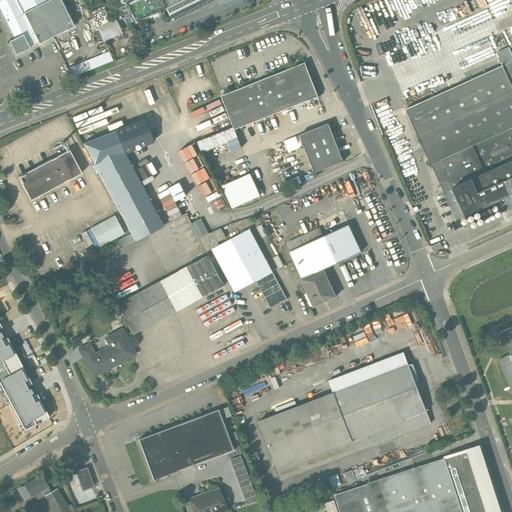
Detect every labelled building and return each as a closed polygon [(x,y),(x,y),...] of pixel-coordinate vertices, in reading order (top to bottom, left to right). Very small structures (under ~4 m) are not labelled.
[(0,0),(0,11),(14,39),(9,41),(16,55),(30,48),(29,47),(38,43),(39,44),(73,27),(60,0),(0,0)] [(123,0),(127,6),(126,6),(133,21),(151,14),(153,19),(159,16),(157,12),(165,9),(165,8),(180,0),(123,0)] [(111,21),(104,8),(89,13),(103,40),(121,33),(114,20),(111,21)] [(511,61),(406,109),(443,193),(511,161),(511,61)] [(305,63),(278,73),(292,107),(318,96),(305,63)] [(278,73),(249,85),(262,118),(292,107),(278,73)] [(249,85),(222,96),(235,129),(262,118),(249,85)] [(169,120),(180,114),(172,100),(161,106),(169,120)] [(145,120),(115,132),(123,153),(124,153),(145,145),(152,142),(153,142),(145,120)] [(329,124),(300,135),(315,173),(343,162),(329,124)] [(235,141),(231,129),(202,140),(207,152),(235,141)] [(123,153),(115,132),(82,144),(130,234),(131,234),(135,242),(163,226),(124,153),(123,153)] [(199,142),(182,149),(199,187),(216,180),(199,142)] [(67,149),(16,177),(28,200),(80,173),(67,149)] [(511,161),(443,193),(455,220),(498,200),(510,194),(511,193),(511,161)] [(278,191),(274,180),(262,185),(257,172),(228,183),(237,207),(278,191)] [(163,208),(182,200),(178,189),(158,196),(163,208)] [(511,197),(510,194),(498,200),(503,212),(511,207),(511,197)] [(114,216),(95,226),(100,234),(95,237),(91,228),(90,229),(100,247),(124,234),(114,216)] [(267,234),(261,224),(256,227),(262,237),(267,234)] [(319,228),(286,242),(290,251),(289,251),(301,278),(322,269),(360,253),(348,225),(323,236),(319,228)] [(249,229),(219,245),(218,242),(226,238),(221,228),(199,238),(207,252),(212,250),(234,292),(255,281),(271,309),(287,300),(249,229)] [(130,234),(116,242),(120,250),(135,242),(131,234),(130,234)] [(208,255),(116,305),(132,335),(224,285),(208,255)] [(279,255),(274,258),(279,268),(284,265),(279,255)] [(301,278),(300,279),(313,306),(335,295),(322,269),(301,278)] [(219,346),(251,330),(239,305),(221,314),(224,321),(215,325),(213,320),(208,323),(219,346)] [(0,370),(17,362),(13,355),(15,354),(7,338),(2,341),(0,337),(2,337),(0,333),(0,328),(1,328),(0,325),(0,370)] [(511,327),(501,332),(511,355),(511,354),(511,327)] [(111,346),(94,355),(88,344),(78,349),(93,376),(102,371),(102,370),(113,365),(113,366),(120,362),(116,355),(128,349),(125,343),(128,341),(121,328),(106,336),(111,346)] [(404,353),(329,381),(333,393),(306,404),(328,463),(431,424),(415,383),(419,381),(413,364),(409,366),(404,353)] [(511,354),(511,355),(498,360),(511,390),(511,354)] [(143,370),(165,363),(163,359),(141,366),(143,370)] [(20,369),(17,362),(0,370),(0,380),(2,384),(0,384),(20,423),(21,423),(25,430),(36,424),(34,422),(40,419),(41,421),(49,417),(37,394),(32,397),(30,394),(32,393),(30,389),(28,390),(26,387),(31,384),(23,368),(20,369)] [(306,404),(259,421),(281,480),(328,463),(306,404)] [(219,410),(138,440),(154,480),(234,450),(219,410)] [(445,457),(367,482),(367,483),(333,494),(339,511),(498,511),(476,446),(445,456),(445,457)] [(257,501),(240,456),(230,460),(247,505),(257,501)] [(87,469),(76,473),(83,491),(93,487),(87,469)] [(352,471),(344,474),(348,483),(355,480),(352,471)] [(332,477),(334,484),(342,481),(339,474),(332,477)] [(23,485),(30,498),(41,492),(47,489),(40,476),(23,485)] [(41,492),(43,497),(49,494),(47,489),(41,492)] [(49,494),(43,497),(52,511),(68,511),(55,490),(49,494)] [(219,490),(206,495),(206,494),(190,500),(194,511),(199,510),(200,511),(222,511),(227,510),(219,490)]
